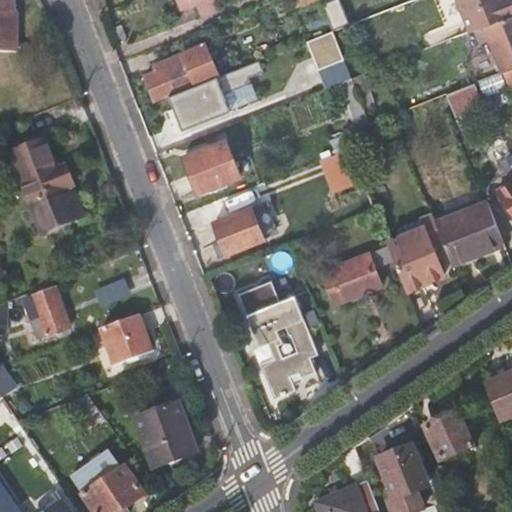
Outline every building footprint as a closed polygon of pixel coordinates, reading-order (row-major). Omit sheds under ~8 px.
[(0,0),(0,50),(19,51),(19,11),(15,12),(15,0),(0,0)] [(177,0),(182,10),(197,4),(208,0),(177,0)] [(208,0),(197,4),(201,16),(202,16),(203,15),(203,17),(221,10),(216,0),(208,0)] [(346,26),(351,24),(341,0),(334,0),(324,4),(326,9),(331,22),(334,31),(346,26)] [(511,0),(459,0),(471,31),(486,25),(511,14),(511,0)] [(314,29),(331,22),(326,9),(309,15),(314,29)] [(365,23),(363,19),(351,24),(346,26),(361,63),(378,56),(372,41),(395,31),(388,14),(365,23)] [(511,14),(486,25),(504,71),(511,67),(511,14)] [(127,35),(123,23),(114,26),(116,30),(119,38),(127,35)] [(346,58),(334,31),(309,41),(321,69),(346,58)] [(209,42),(182,53),(181,52),(154,63),(157,70),(147,74),(156,99),(198,82),(199,85),(222,75),(209,42)] [(199,85),(171,96),(178,115),(174,117),(180,132),(233,113),(228,96),(253,86),(257,78),(272,73),(266,58),(222,75),(199,85)] [(354,78),(365,107),(376,103),(364,74),(354,78)] [(356,130),(370,124),(352,79),(338,84),(356,130)] [(480,107),(472,84),(447,94),(457,117),(480,107)] [(11,152),(35,213),(76,197),(72,187),(75,185),(66,163),(58,166),(47,138),(11,152)] [(185,155),(200,190),(242,174),(228,138),(185,155)] [(511,154),(499,162),(507,173),(511,170),(511,154)] [(341,161),(344,173),(353,170),(349,159),(341,161)] [(511,208),(511,179),(498,189),(511,208)] [(83,214),(76,197),(35,213),(42,231),(83,214)] [(489,198),(437,220),(443,237),(455,265),(507,243),(489,198)] [(265,235),(253,205),(215,220),(228,250),(265,235)] [(426,224),(389,239),(390,243),(391,245),(397,260),(409,290),(446,274),(426,224)] [(378,268),(397,260),(391,245),(326,270),(338,304),(384,286),(378,268)] [(321,354),(311,327),(323,322),(310,288),(282,299),(274,280),(240,293),(261,345),(269,342),(275,355),(261,361),(275,398),(298,389),(294,380),(318,371),(313,357),(321,354)] [(129,281),(101,287),(104,301),(132,295),(129,281)] [(39,338),(71,326),(57,286),(25,299),(39,338)] [(0,346),(8,347),(10,300),(0,303),(0,346)] [(154,349),(140,314),(101,329),(114,363),(154,349)] [(22,384),(5,365),(0,366),(0,391),(3,395),(4,398),(22,384)] [(511,371),(486,383),(502,420),(511,415),(511,371)] [(83,417),(99,406),(91,393),(72,400),(83,417)] [(153,468),(200,450),(180,399),(133,417),(153,468)] [(426,425),(441,460),(475,446),(460,410),(426,425)] [(414,443),(378,457),(393,498),(388,500),(392,511),(411,511),(425,507),(418,489),(430,484),(414,443)] [(82,493),(95,511),(122,511),(148,494),(125,463),(121,466),(109,449),(72,475),(84,492),(82,493)] [(0,511),(71,511),(63,501),(47,511),(21,511),(0,480),(0,511)] [(381,511),(368,481),(317,502),(320,511),(381,511)]
